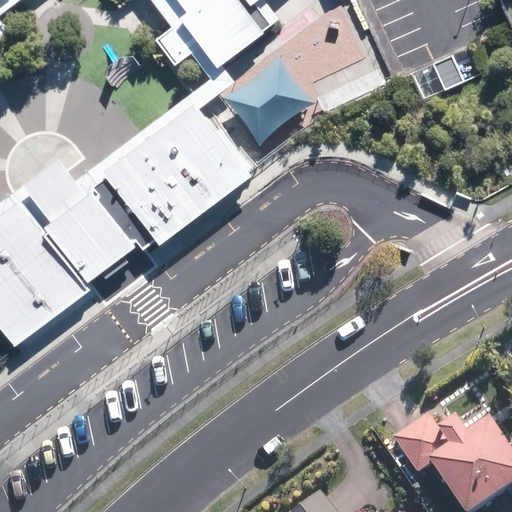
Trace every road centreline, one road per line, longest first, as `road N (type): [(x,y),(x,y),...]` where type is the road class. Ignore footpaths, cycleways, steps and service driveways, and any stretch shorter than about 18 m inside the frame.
road 1 (residential): [(370,345),(152,511)]
road 2 (residential): [(370,345),(424,294),(511,238)]
road 3 (residential): [(511,277),(370,345)]
